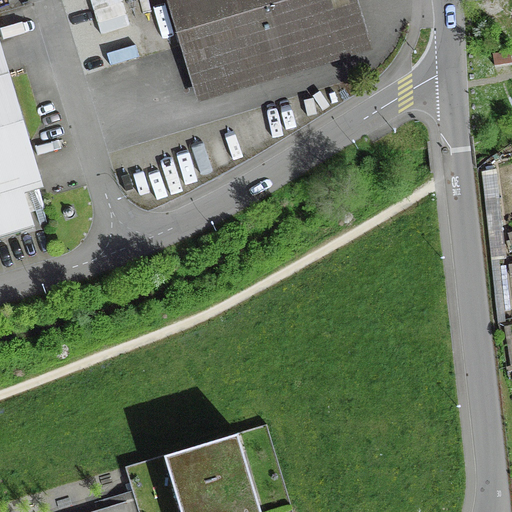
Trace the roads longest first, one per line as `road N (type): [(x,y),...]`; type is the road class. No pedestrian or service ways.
road 1 (track): [(0,395),(220,311),(454,173)]
road 2 (residential): [(442,51),(488,511)]
road 3 (residential): [(442,51),(363,120),(224,203),(123,247)]
road 4 (residential): [(51,6),(123,247)]
road 5 (residential): [(123,247),(0,291)]
